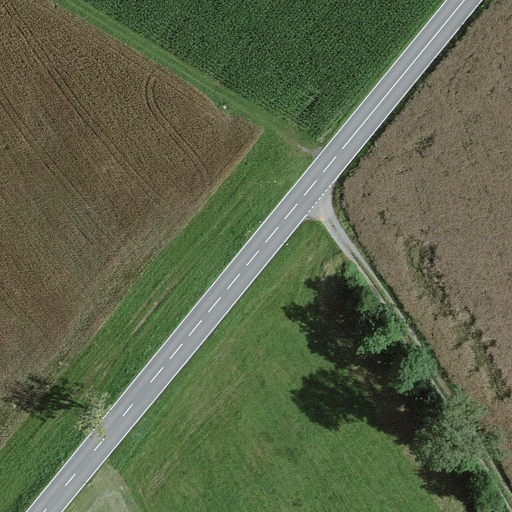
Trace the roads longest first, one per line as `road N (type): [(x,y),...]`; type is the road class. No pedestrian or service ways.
road 1 (primary): [(43,511),(465,0)]
road 2 (track): [(511,511),(310,187)]
